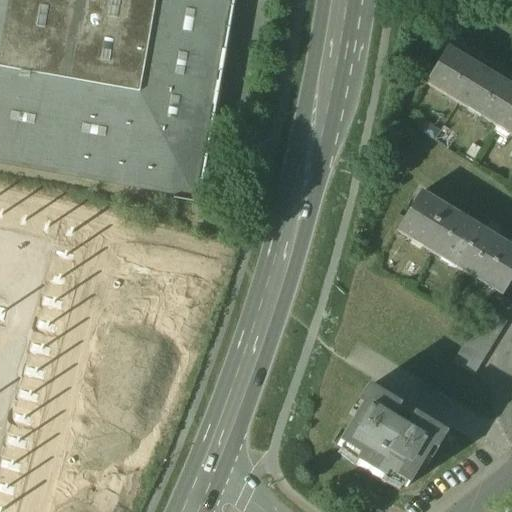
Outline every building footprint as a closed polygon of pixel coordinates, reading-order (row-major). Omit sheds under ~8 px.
[(7,0),(0,41),(0,68),(139,93),(155,0),(7,0)] [(232,0),(155,0),(139,93),(0,68),(0,164),(197,199),(210,124),(232,0)] [(495,129),(511,100),(511,90),(447,51),(425,86),(495,129)] [(511,139),(511,100),(495,129),(511,139)] [(451,266),(473,228),(459,220),(460,219),(450,213),(449,214),(420,196),(421,195),(420,194),(395,234),(396,234),(397,233),(451,266)] [(473,228),(451,266),(500,296),(500,298),(501,298),(511,279),(511,252),(496,243),(497,241),(487,235),(486,236),(473,228)] [(508,320),(487,307),(478,323),(499,335),(508,320)] [(475,327),(474,330),(453,363),(474,376),(499,335),(478,323),(475,327)] [(444,435),(367,388),(357,404),(361,406),(338,444),(358,456),(355,462),(382,479),(386,473),(407,486),(430,448),(434,451),(444,435)]
